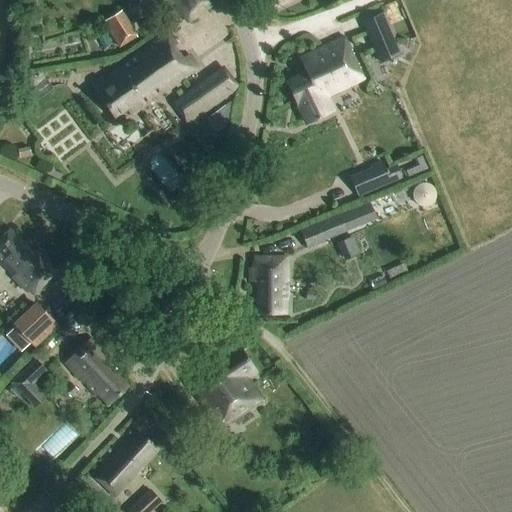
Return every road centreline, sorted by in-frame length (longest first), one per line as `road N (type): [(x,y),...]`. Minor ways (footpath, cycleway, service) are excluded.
road 1 (track): [(407,511),(277,348),(196,271)]
road 2 (residential): [(196,271),(230,195),(252,105),(250,46),(231,0)]
road 3 (residential): [(49,497),(130,407),(196,271)]
road 4 (residential): [(196,271),(0,183)]
road 5 (track): [(250,46),(370,0)]
